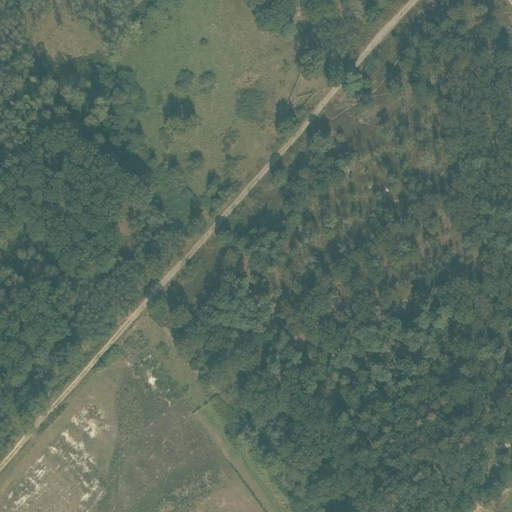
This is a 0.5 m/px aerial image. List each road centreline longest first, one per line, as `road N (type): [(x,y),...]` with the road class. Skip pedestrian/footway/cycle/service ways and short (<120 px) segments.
road 1 (track): [(0,465),(414,0)]
road 2 (track): [(289,511),(240,446),(252,409),(394,285),(511,270)]
